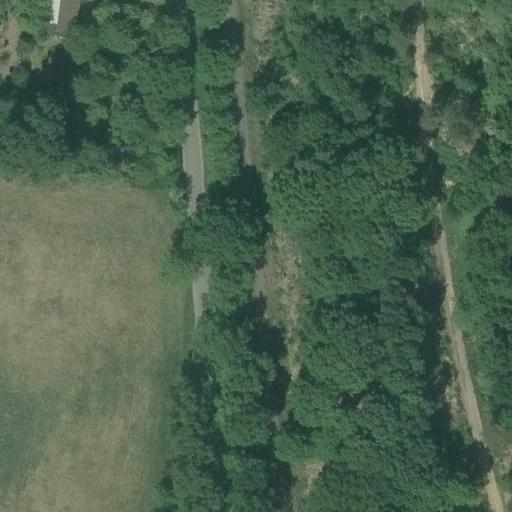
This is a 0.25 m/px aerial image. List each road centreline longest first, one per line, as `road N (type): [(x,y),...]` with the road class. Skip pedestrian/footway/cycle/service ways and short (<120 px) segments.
road 1 (track): [(415,0),(423,158),(469,413),(496,511)]
road 2 (unclassified): [(173,0),(222,511)]
